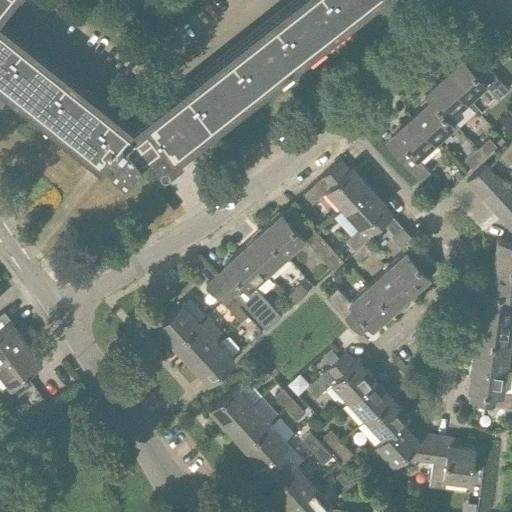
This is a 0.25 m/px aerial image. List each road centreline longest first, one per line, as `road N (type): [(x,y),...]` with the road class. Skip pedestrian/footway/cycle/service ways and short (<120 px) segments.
road 1 (residential): [(63,313),(299,169),(347,125)]
road 2 (residential): [(418,391),(466,262),(347,125)]
road 3 (unknown): [(49,0),(114,65),(137,74),(159,70),(261,0)]
road 4 (residential): [(186,511),(63,313)]
road 5 (residential): [(347,125),(485,0)]
